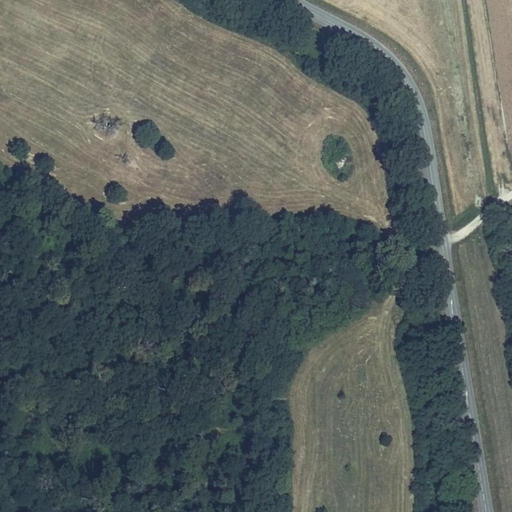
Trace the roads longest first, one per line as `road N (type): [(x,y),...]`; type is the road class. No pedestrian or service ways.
road 1 (residential): [(287,0),(382,55),(418,107),(486,511)]
road 2 (track): [(506,197),(477,0)]
